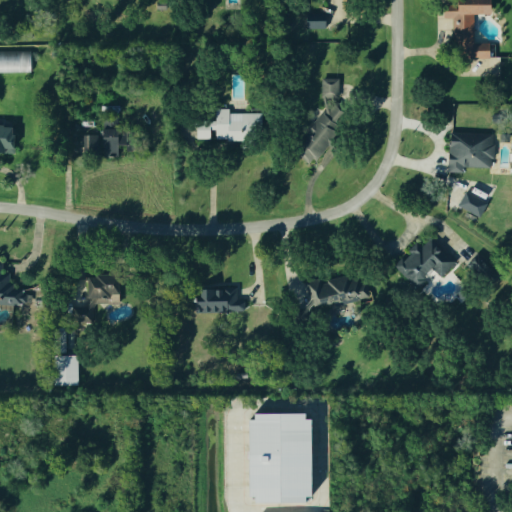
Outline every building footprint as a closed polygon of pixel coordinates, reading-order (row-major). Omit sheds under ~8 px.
[(322,0),(344,0),(345,39),(323,40),(322,0)] [(487,43),(488,57),(466,57),(466,47),(451,47),(451,16),(442,16),(441,4),(455,4),(455,0),(490,0),(490,12),(471,12),(471,43),(487,43)] [(324,28),(325,11),(306,11),(306,28),(324,28)] [(0,71),(0,50),(28,50),(28,71),(0,71)] [(321,96),(321,78),(337,78),(336,97),(321,96)] [(336,102),(352,115),(332,137),(337,142),(332,148),(325,141),(309,160),(291,144),(322,109),(326,113),(336,102)] [(195,137),(195,120),(216,120),(216,108),(227,108),(227,112),(260,112),(260,146),(241,147),(241,137),(215,137),(215,127),(208,127),(208,137),(195,137)] [(102,154),(102,115),(116,115),(116,154),(102,154)] [(0,126),(11,127),(11,134),(13,134),(12,152),(0,151),(0,126)] [(448,170),(450,132),(491,134),(489,166),(462,165),(461,170),(448,170)] [(81,133),(98,133),(98,154),(82,155),(81,133)] [(479,215),(458,204),(465,192),(485,203),(479,215)] [(394,266),(401,258),(403,260),(410,252),(408,250),(415,242),(421,247),(429,238),(454,261),(441,275),(432,268),(416,286),(394,266)] [(476,253),(498,274),(490,283),(468,262),(476,253)] [(0,260),(1,261),(0,272),(7,272),(7,282),(11,282),(11,288),(21,289),(21,293),(24,293),(24,302),(20,301),(19,304),(0,302),(0,260)] [(89,297),(88,276),(95,276),(95,274),(118,274),(118,292),(109,293),(109,297),(89,297)] [(309,297),(304,281),(317,278),(319,284),(346,276),(347,279),(357,277),(359,283),(363,282),(367,295),(317,309),(313,296),(309,297)] [(195,311),(194,289),(234,288),(235,300),(243,300),(243,309),(195,311)] [(91,307),(71,307),(71,321),(91,321),(91,307)] [(304,307),(292,309),(295,319),(306,317),(304,307)] [(52,331),(65,331),(65,356),(77,356),(77,384),(53,385),(52,331)] [(249,497),(255,497),(255,502),(310,502),(310,413),(249,413),(249,497)]
